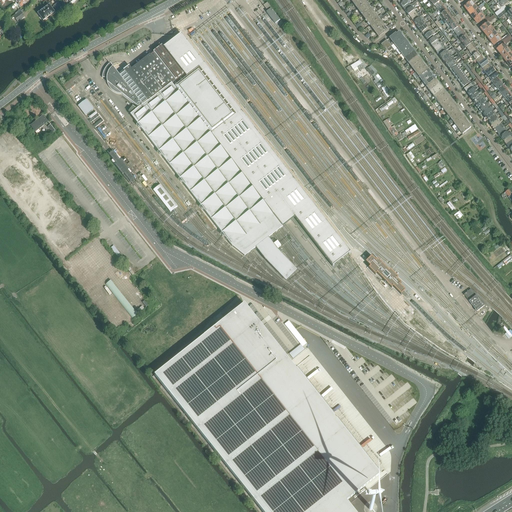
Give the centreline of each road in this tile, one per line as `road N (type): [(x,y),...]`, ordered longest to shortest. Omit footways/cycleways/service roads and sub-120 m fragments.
road 1 (tertiary): [(0,104),(44,70),(175,0)]
road 2 (residential): [(511,169),(402,22)]
road 3 (track): [(423,511),(431,456),(511,443)]
